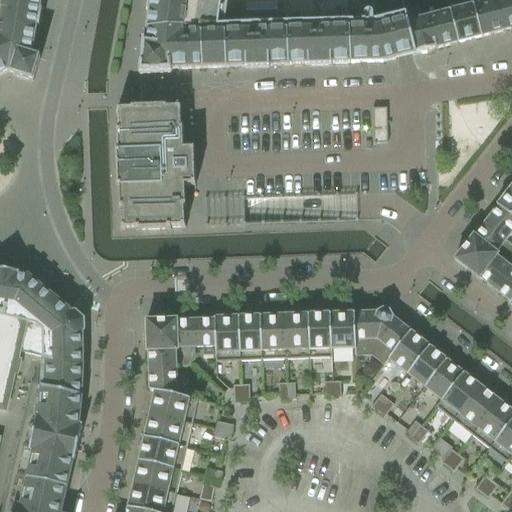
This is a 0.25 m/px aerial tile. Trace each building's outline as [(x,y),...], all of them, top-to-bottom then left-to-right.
[(0,0),(0,76),(8,73),(9,75),(10,76),(33,83),(40,60),(30,57),(36,28),(39,29),(41,12),(39,12),(40,0),(0,0)] [(383,64),(415,55),(407,24),(402,0),(150,0),(151,0),(148,0),(146,14),(149,14),(145,44),(143,43),(143,44),(142,44),(138,75),(139,75),(139,76),(169,75),(169,74),(170,74),(170,73),(171,73),(171,71),(245,69),(245,72),(268,71),(268,68),(307,66),(307,69),(331,69),(331,66),(383,64)] [(458,44),(481,38),(471,0),(451,0),(447,1),(458,44)] [(471,0),(481,38),(503,33),(494,0),(492,0),(493,2),(474,7),(472,0),(471,0)] [(511,0),(494,0),(503,33),(511,30),(511,0)] [(436,50),(458,44),(447,1),(445,2),(448,13),(428,19),(436,50)] [(415,55),(419,55),(436,50),(428,19),(407,24),(415,55)] [(185,230),(185,225),(184,225),(183,225),(183,210),(183,209),(185,209),(185,205),(184,204),(184,197),(184,196),(183,189),(184,189),(184,188),(187,187),(186,187),(190,187),(190,188),(195,188),(195,183),(194,183),(193,154),(194,154),(193,150),(189,150),(183,151),(182,134),(182,129),(180,129),(180,113),(181,113),(181,108),(176,108),(176,109),(166,110),(166,108),(161,108),(135,109),(130,109),(130,111),(120,111),(120,110),(116,110),(116,115),(117,115),(117,131),(115,131),(116,136),(117,152),(115,153),(115,157),(115,158),(116,185),(116,186),(116,190),(118,190),(119,207),(118,207),(118,211),(120,211),(121,228),(120,228),(120,232),(124,232),(124,231),(134,231),(135,233),(139,232),(166,231),(166,232),(170,231),(170,229),(180,229),(180,230),(185,230)] [(371,110),(372,132),(386,132),(386,110),(371,110)] [(387,145),(386,132),(372,132),(373,145),(387,145)] [(511,191),(509,190),(496,208),(497,208),(511,220),(511,191)] [(511,220),(497,208),(474,238),(497,256),(511,254),(511,246),(506,241),(511,232),(511,220)] [(478,280),(479,279),(495,258),(497,256),(474,238),(473,237),(454,261),(478,280)] [(479,279),(510,303),(511,300),(511,270),(508,268),(511,263),(511,254),(497,256),(495,258),(479,279)] [(0,511),(60,511),(72,461),(74,461),(81,429),(80,399),(82,367),(81,333),(83,332),(83,321),(74,314),(72,314),(27,277),(16,275),(17,274),(0,271),(0,511)] [(376,314),(353,315),(354,342),(355,342),(376,341),(393,354),(410,333),(392,319),(389,313),(382,311),(376,314)] [(354,342),(353,315),(329,316),(330,351),(331,351),(355,350),(355,342),(354,342)] [(330,351),(329,316),(308,317),(309,361),(331,360),(331,351),(330,351)] [(285,361),(284,317),(260,318),(261,362),(285,361)] [(309,361),(308,317),(284,317),(285,361),(309,361)] [(261,362),(260,318),(238,319),(239,363),(261,362)] [(239,363),(238,319),(213,320),(213,321),(214,321),(215,348),(214,348),(215,364),(239,363)] [(175,323),(176,323),(176,321),(145,322),(146,353),(148,353),(148,352),(176,351),(175,323)] [(193,349),(214,348),(215,348),(214,321),(213,321),(176,323),(175,323),(176,351),(148,352),(148,353),(149,392),(154,393),(176,398),(176,397),(175,368),(187,368),(194,361),(193,349)] [(407,376),(429,348),(410,333),(393,354),(388,361),(407,376)] [(424,389),(446,361),(429,348),(407,376),(424,389)] [(441,402),(463,375),(446,361),(424,389),(440,402),(441,402)] [(453,423),(480,388),(463,375),(441,402),(440,402),(435,409),(453,423)] [(340,383),(332,384),(332,400),(340,400),(340,383)] [(332,400),(332,384),(323,384),(324,400),(332,400)] [(287,402),(286,385),(278,386),(278,402),(287,402)] [(294,385),(286,385),(287,402),(295,401),(294,385)] [(241,403),(240,387),(232,387),(233,403),(241,403)] [(249,387),(240,387),(241,403),(249,403),(249,387)] [(499,403),(480,388),(453,423),(471,437),(499,403)] [(197,402),(176,397),(176,398),(154,393),(149,416),(192,426),(197,402)] [(377,414),(387,402),(380,397),(370,409),(377,414)] [(393,407),(387,402),(377,414),(383,419),(393,407)] [(488,451),(511,420),(511,413),(499,403),(471,437),(488,451)] [(186,450),(192,426),(149,416),(143,440),(186,450)] [(505,464),(511,455),(511,420),(488,451),(505,464)] [(411,441),(421,428),(414,423),(404,436),(411,441)] [(217,424),(215,432),(231,435),(233,427),(217,424)] [(427,433),(421,428),(411,441),(417,446),(427,433)] [(229,443),(231,435),(215,432),(213,439),(229,443)] [(181,473),(186,450),(143,440),(138,463),(181,473)] [(447,469),(457,456),(450,451),(440,464),(447,469)] [(463,461),(457,456),(447,469),(453,474),(463,461)] [(176,496),(181,473),(138,463),(133,486),(176,496)] [(206,470),(204,478),(220,482),(222,474),(206,470)] [(218,490),(220,482),(204,478),(202,486),(218,490)] [(481,496),(491,483),(484,478),(474,491),(481,496)] [(497,488),(491,483),(481,496),(487,501),(497,488)] [(136,511),(171,511),(176,496),(133,486),(127,510),(136,511)] [(507,511),(511,504),(511,494),(510,493),(500,506),(507,511)]
